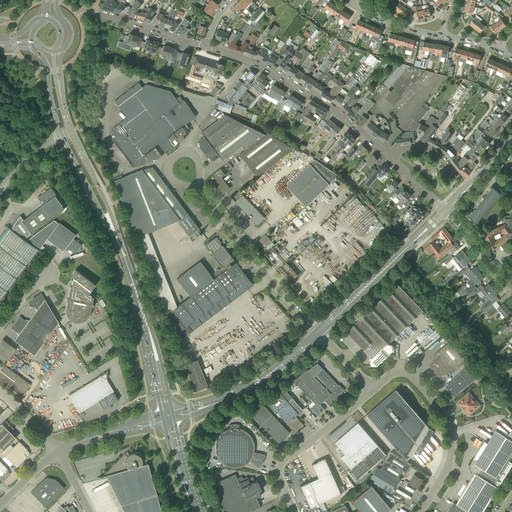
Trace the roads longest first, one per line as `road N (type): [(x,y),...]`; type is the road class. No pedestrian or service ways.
road 1 (residential): [(384,153),(290,82),(206,46)]
road 2 (residential): [(371,389),(403,372),(455,426),(454,458),(423,511)]
road 3 (residential): [(319,332),(203,192)]
road 4 (tertiary): [(319,332),(447,210)]
road 5 (residential): [(294,511),(281,461),(371,389)]
road 6 (tertiary): [(208,405),(270,373),(319,332)]
road 7 (secondary): [(151,342),(111,226)]
